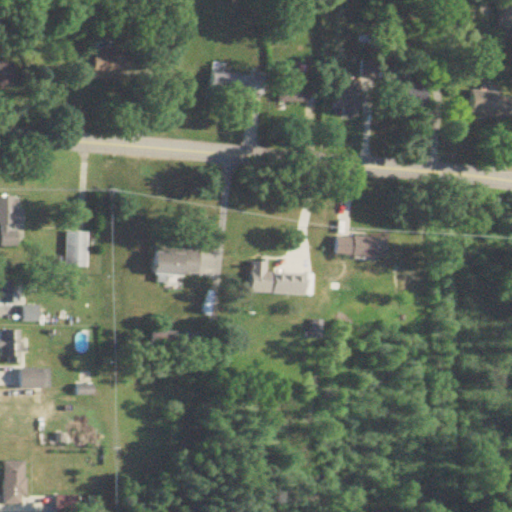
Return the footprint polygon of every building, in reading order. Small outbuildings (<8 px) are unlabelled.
[(511,5),(493,5),(493,29),(511,29),(511,5)] [(115,55),(84,55),(84,80),(115,80),(115,55)] [(8,63),(0,62),(0,89),(7,90),(8,63)] [(262,75),(227,72),(228,65),(209,63),(206,90),(260,95),(262,75)] [(301,87),(294,87),(294,65),(273,64),(272,104),(301,104),(301,87)] [(327,108),(337,109),(337,118),(353,118),(353,81),(328,80),(327,108)] [(420,84),(400,83),(399,111),(419,112),(420,84)] [(508,119),(509,95),(464,92),(462,116),(508,119)] [(0,247),(16,247),(16,197),(0,197),(0,247)] [(61,233),(61,269),(83,269),(83,233),(61,233)] [(378,259),(379,239),(329,237),(329,258),(378,259)] [(146,252),(145,275),(192,277),(193,253),(146,252)] [(244,294),(298,296),(298,278),(261,277),(261,261),(245,261),(244,294)] [(0,303),(14,303),(14,281),(0,281),(0,303)] [(34,323),(34,307),(17,307),(17,323),(34,323)] [(0,331),(0,364),(14,365),(14,332),(0,331)] [(44,369),(13,369),(13,389),(44,389),(44,369)] [(19,462),(0,461),(0,504),(19,505),(19,462)]
